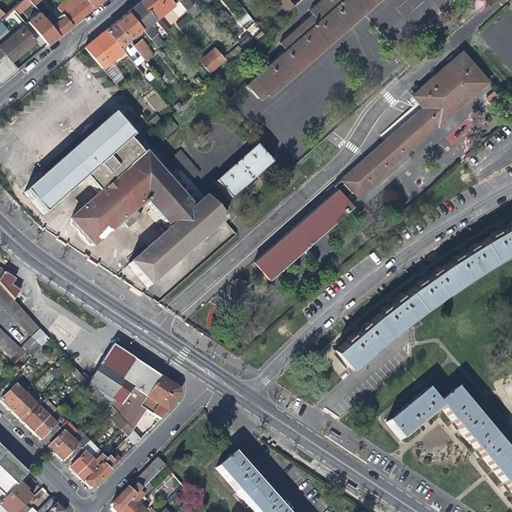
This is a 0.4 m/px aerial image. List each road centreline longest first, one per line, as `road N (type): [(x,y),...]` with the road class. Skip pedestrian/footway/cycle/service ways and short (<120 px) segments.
road 1 (residential): [(244,398),(386,270),(511,190)]
road 2 (tertiary): [(215,379),(19,251),(0,230)]
road 3 (tertiary): [(415,511),(244,398)]
road 4 (residential): [(84,511),(215,379)]
road 5 (residential): [(0,98),(121,0)]
